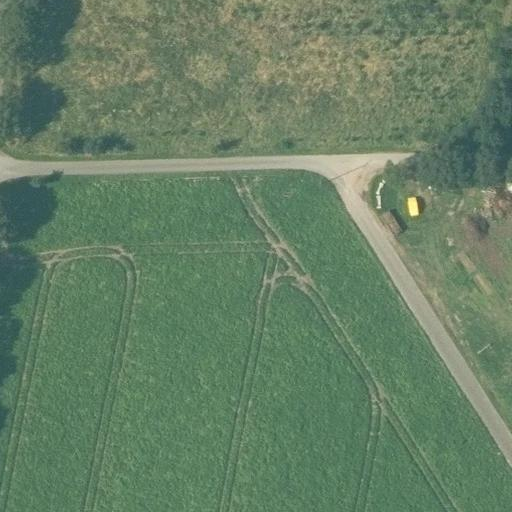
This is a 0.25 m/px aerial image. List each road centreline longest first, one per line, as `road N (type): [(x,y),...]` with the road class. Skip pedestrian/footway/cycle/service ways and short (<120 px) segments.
road 1 (unclassified): [(325,163),(511,456)]
road 2 (unclassified): [(0,172),(325,163)]
road 3 (unclassified): [(325,163),(511,164)]
